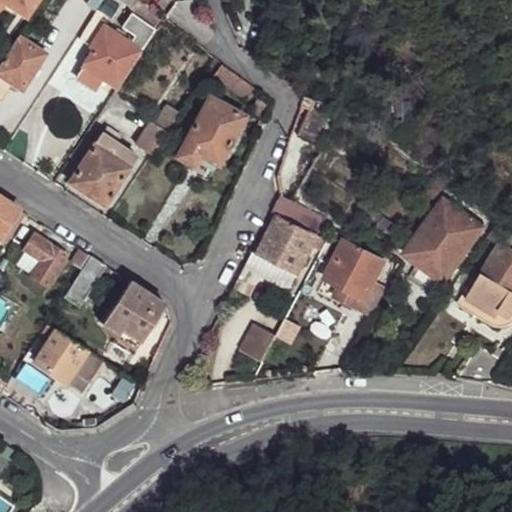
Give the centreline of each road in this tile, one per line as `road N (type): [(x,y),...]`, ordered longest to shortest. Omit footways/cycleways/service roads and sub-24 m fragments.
road 1 (residential): [(216,0),(232,51),(279,88),(286,109),(202,299)]
road 2 (secondary): [(511,409),(316,399),(176,442)]
road 3 (secondary): [(189,465),(320,425),(511,434)]
road 4 (residential): [(0,170),(202,299)]
road 5 (residential): [(202,299),(150,425)]
